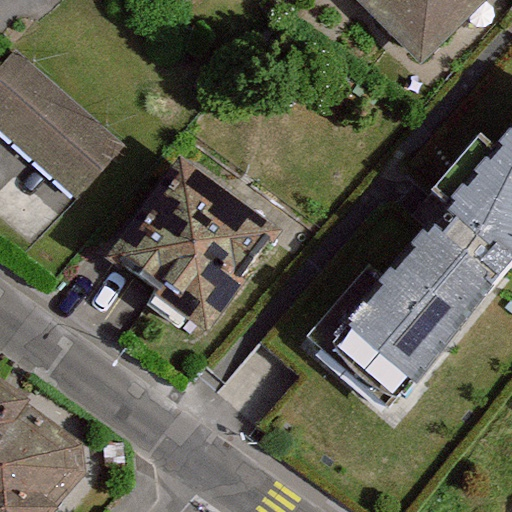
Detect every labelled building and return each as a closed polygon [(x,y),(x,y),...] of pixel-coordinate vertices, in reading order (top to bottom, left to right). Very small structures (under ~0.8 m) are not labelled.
[(466,0),(345,0),(338,8),(423,90),(489,22),(466,0)] [(4,61),(0,65),(0,156),(64,210),(113,151),(4,61)] [(511,175),(454,241),(466,252),(443,276),(428,264),(343,364),(410,419),(511,299),(511,175)] [(175,178),(95,278),(188,353),(269,253),(175,178)] [(0,511),(71,511),(81,501),(0,438),(0,511)]
